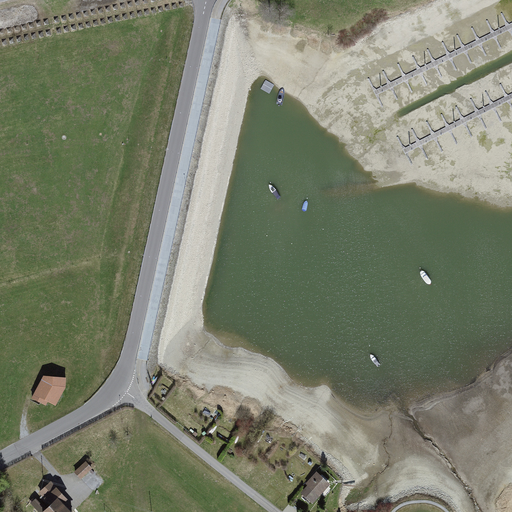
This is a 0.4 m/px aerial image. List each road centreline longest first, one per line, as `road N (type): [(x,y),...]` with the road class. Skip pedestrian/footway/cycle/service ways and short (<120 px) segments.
road 1 (tertiary): [(117,386),(206,0)]
road 2 (unclassified): [(117,386),(280,511)]
road 3 (tertiary): [(0,458),(117,386)]
